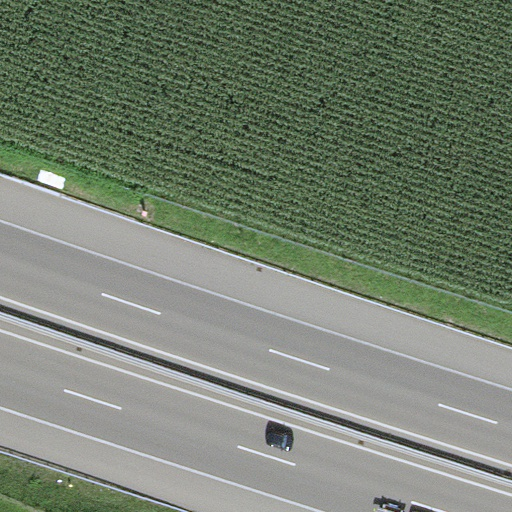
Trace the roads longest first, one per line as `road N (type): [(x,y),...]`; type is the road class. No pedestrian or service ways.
road 1 (motorway): [(511,428),(0,258)]
road 2 (motorway): [(0,369),(441,511)]
